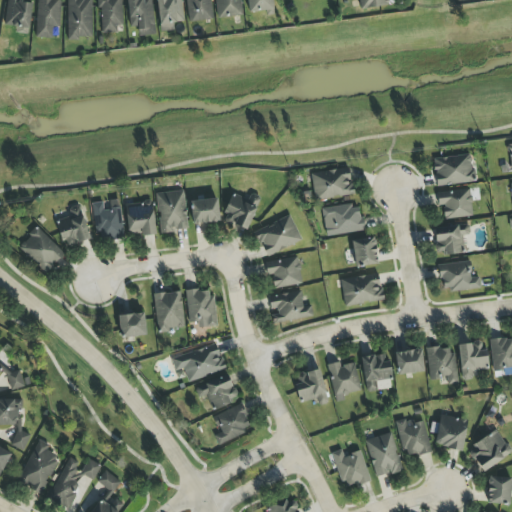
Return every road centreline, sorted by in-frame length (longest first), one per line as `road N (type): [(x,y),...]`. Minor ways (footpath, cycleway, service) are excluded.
road 1 (tertiary): [(209,511),(115,380),(0,278)]
road 2 (residential): [(225,261),(287,437),(331,511)]
road 3 (residential): [(255,360),(413,313),(452,322),(511,311)]
road 4 (residential): [(287,437),(168,511)]
road 5 (residential): [(225,261),(92,280)]
road 6 (residential): [(413,313),(393,187)]
